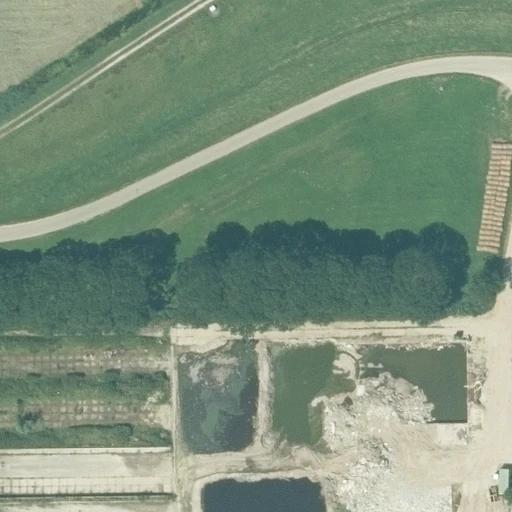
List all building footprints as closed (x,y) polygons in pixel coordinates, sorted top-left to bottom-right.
[(475,303),(425,301),(425,311),(474,313),(475,303)] [(232,324),(227,432),(379,439),(382,366),(282,362),(283,359),(269,358),(270,326),(232,324)] [(487,372),(475,372),(475,414),(487,414),(487,372)] [(150,478),(184,479),(185,467),(150,465),(150,478)] [(474,511),(474,503),(443,502),(443,496),(415,495),(415,470),(234,467),(232,511),(474,511)] [(82,511),(91,493),(76,485),(67,503),(82,511)]
